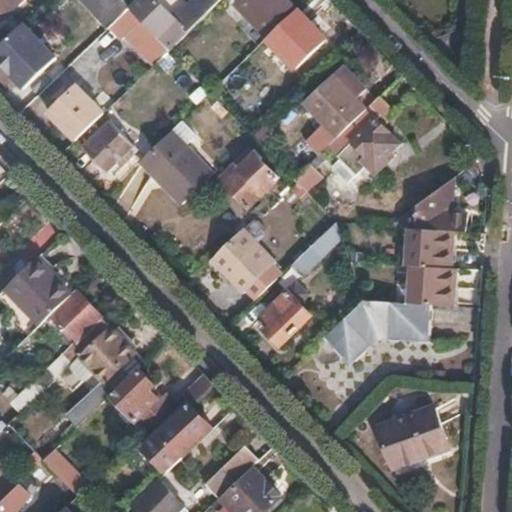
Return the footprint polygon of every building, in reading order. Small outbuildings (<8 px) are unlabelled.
[(129,4),(124,0),(83,0),(108,25),(109,24),(129,4)] [(186,26),(157,0),(133,0),(129,4),(137,13),(141,17),(171,48),(194,25),(190,21),(186,26)] [(207,14),(220,0),(200,0),(197,4),(207,14)] [(297,9),(288,0),(239,0),(236,3),(268,36),(297,9)] [(0,21),(10,12),(0,1),(0,21)] [(121,36),(141,17),(137,13),(129,4),(109,24),(121,36)] [(295,66),(325,38),(297,9),(268,36),(295,66)] [(171,48),(141,17),(121,36),(130,45),(134,41),(155,63),(167,51),(171,48)] [(56,57),(24,23),(0,46),(0,60),(25,87),(56,57)] [(180,63),(167,51),(155,63),(164,71),(168,68),(172,71),(180,63)] [(367,110),(335,77),(308,103),(340,136),(367,110)] [(103,114),(78,88),(72,92),(66,87),(50,102),(55,108),(51,114),(76,141),(103,114)] [(402,141),(380,118),(384,114),(373,105),(367,110),(340,136),(336,140),(346,150),(350,146),(377,173),(390,159),(388,156),(402,141)] [(112,119),(84,147),(107,171),(118,162),(123,167),(135,155),(131,150),(136,145),(112,119)] [(175,196),(208,166),(172,129),(141,161),(175,196)] [(276,181),(252,156),(248,160),(243,155),(228,168),(235,174),(222,186),(246,210),(276,181)] [(308,189),(323,176),(311,164),(297,177),(308,189)] [(222,186),(235,174),(228,168),(216,180),(222,186)] [(465,230),(466,213),(454,213),(455,177),(419,204),(418,205),(416,227),(454,229),(465,230)] [(303,276),(344,237),(338,221),(337,221),(293,264),(303,276)] [(454,229),(416,227),(410,226),(408,263),(413,263),(410,301),(454,304),(456,267),(451,266),(454,229)] [(287,270),(245,228),(214,258),(246,290),(249,288),(259,297),(283,273),(287,270)] [(50,315),(72,294),(37,257),(6,287),(41,324),(50,315)] [(112,325),(77,289),(72,294),(50,315),(77,343),(32,385),(41,394),(81,355),(112,325)] [(121,316),(136,301),(126,291),(111,307),(121,316)] [(268,331),(282,347),(314,317),(288,291),(266,312),(277,322),(268,331)] [(430,342),(433,305),(365,303),(341,322),(325,337),(351,365),(378,340),(430,342)] [(268,331),(277,322),(266,312),(258,320),(268,331)] [(139,342),(121,323),(115,328),(134,347),(139,342)] [(142,365),(133,356),(137,351),(134,347),(115,328),(112,325),(81,355),(107,382),(85,403),(93,412),(142,365)] [(146,361),(137,351),(133,356),(142,365),(146,361)] [(159,397),(151,388),(156,383),(142,368),(114,395),(147,428),(169,407),(159,397)] [(173,468),(216,426),(194,404),(216,383),(209,376),(205,372),(175,401),(169,407),(147,428),(153,435),(147,441),(173,468)] [(21,413),(41,394),(32,385),(13,405),(21,413)] [(175,401),(165,391),(159,397),(169,407),(175,401)] [(81,423),(93,412),(85,403),(73,415),(81,423)] [(379,425),(395,469),(450,448),(451,447),(435,405),(379,425)] [(21,432),(11,422),(4,429),(13,440),(21,432)] [(221,497),(253,466),(262,458),(248,444),(198,492),(212,506),(213,504),(221,497)] [(45,458),(36,448),(29,455),(38,464),(45,458)] [(88,484),(53,449),(47,456),(45,458),(79,493),(88,484)] [(263,511),(282,495),(253,466),(221,497),(236,511),(263,511)] [(176,511),(184,504),(161,480),(142,498),(134,505),(140,511),(176,511)] [(12,511),(16,509),(31,494),(20,482),(0,500),(0,511),(12,511)] [(236,511),(221,497),(213,504),(220,511),(236,511)]
